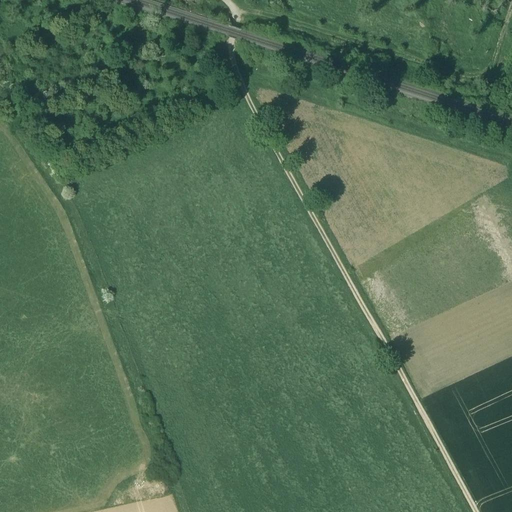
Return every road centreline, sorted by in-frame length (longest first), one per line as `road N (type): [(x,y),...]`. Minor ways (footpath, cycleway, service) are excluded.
road 1 (track): [(475,511),(242,91),(228,55),(238,11),(224,0)]
road 2 (track): [(238,11),(487,86),(511,15)]
road 3 (track): [(236,75),(256,73),(511,159)]
